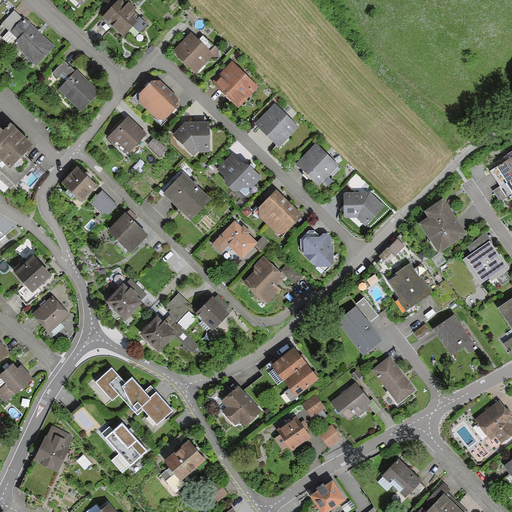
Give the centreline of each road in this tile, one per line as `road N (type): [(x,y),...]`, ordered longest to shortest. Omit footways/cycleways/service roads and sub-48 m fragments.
road 1 (residential): [(125,85),(158,54),(361,253)]
road 2 (residential): [(76,149),(255,321),(270,323),(299,302),(318,302)]
road 3 (residential): [(511,125),(461,154),(361,253)]
road 4 (residential): [(263,511),(415,418)]
road 5 (residential): [(318,302),(223,379),(186,393)]
road 6 (residential): [(0,498),(67,368)]
road 7 (residential): [(262,511),(186,393)]
road 8 (residential): [(74,273),(43,204),(76,149)]
road 9 (residential): [(502,511),(415,418)]
road 10 (residential): [(35,0),(125,85)]
